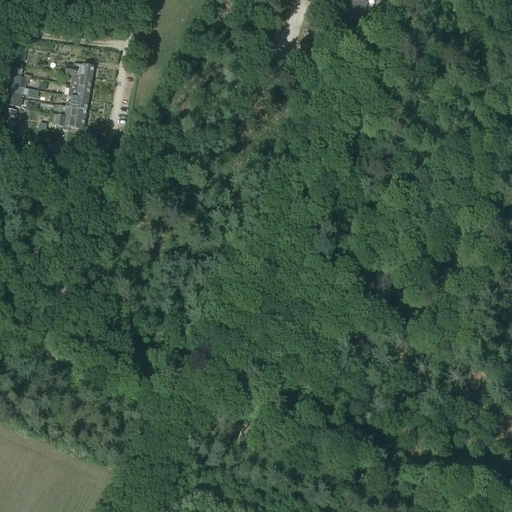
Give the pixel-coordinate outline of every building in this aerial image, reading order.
[(331,0),(331,3),(341,7),(336,21),(358,28),(366,4),(364,3),(365,0),(331,0)] [(315,10),(316,5),(312,4),(310,9),(307,8),(301,28),(313,32),(319,12),(315,10)] [(24,63),(27,49),(17,48),(14,65),(13,64),(13,65),(23,67),(23,66),(22,66),(23,63),(24,63)] [(21,76),(23,67),(13,65),(11,75),(21,76)] [(93,68),(76,65),(73,65),(72,68),(66,67),(64,75),(71,76),(91,79),(93,68)] [(21,87),(22,78),(12,76),(10,86),(12,87),(12,85),(21,87)] [(89,89),(91,79),(71,76),(70,85),(89,89)] [(87,100),(89,89),(70,85),(68,97),(87,100)] [(32,98),(33,92),(28,91),(28,90),(9,87),(8,91),(10,92),(10,94),(9,94),(22,98),(22,96),(32,98)] [(19,109),(22,98),(9,94),(6,106),(19,109)] [(86,110),(87,100),(68,97),(67,100),(70,100),(70,104),(67,103),(66,107),(86,110)] [(66,108),(59,107),(58,116),(84,121),(86,110),(66,107),(66,108)] [(16,110),(6,108),(5,110),(2,123),(14,125),(16,112),(16,110)] [(84,121),(58,116),(58,117),(54,116),(53,126),(64,128),(64,127),(68,128),(68,129),(82,131),(84,121)]
